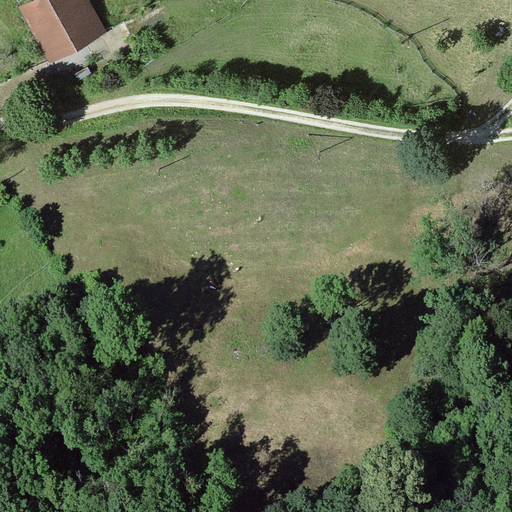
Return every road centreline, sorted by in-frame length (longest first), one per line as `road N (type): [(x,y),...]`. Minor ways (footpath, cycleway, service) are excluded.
road 1 (track): [(0,122),(55,122),(135,101),(198,100),(398,134),(479,135)]
road 2 (track): [(511,401),(312,511)]
